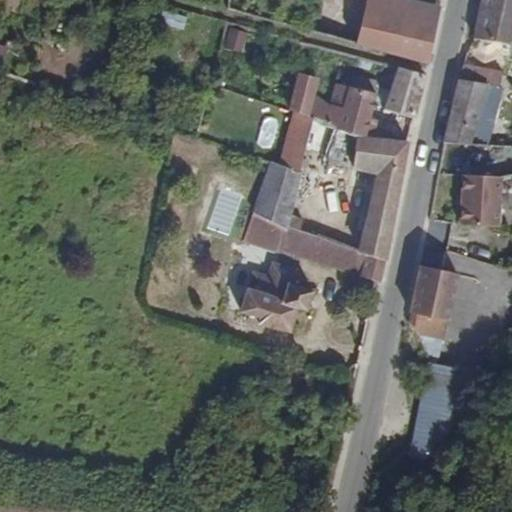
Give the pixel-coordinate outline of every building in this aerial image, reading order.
[(368,20),(372,0),(337,0),(335,14),(368,20)] [(507,37),(511,14),(511,0),(479,0),(473,30),(507,37)] [(163,10),(161,24),(185,28),(187,14),(163,10)] [(427,67),(434,34),(368,20),(362,50),(427,67)] [(231,25),(223,45),(241,52),(249,32),(231,25)] [(414,113),(421,78),(392,72),(385,106),(414,113)] [(484,140),(500,81),(459,73),(444,136),(484,140)] [(365,139),(372,103),(332,93),(328,110),(311,102),(313,89),(294,85),(287,115),(294,117),(311,122),(365,139)] [(302,158),(311,122),(294,117),(277,173),(298,180),(302,158)] [(409,138),(412,125),(384,118),(382,130),(409,138)] [(385,262),(407,151),(365,139),(311,122),(302,158),(321,163),(375,176),(358,253),(385,262)] [(307,226),(321,163),(302,158),(298,180),(288,221),(307,226)] [(288,221),(298,180),(277,173),(267,169),(256,222),(286,231),(288,221)] [(234,203),(239,187),(210,179),(205,195),(234,203)] [(487,238),(492,187),(454,183),(449,234),(487,238)] [(305,236),(307,226),(288,221),(286,231),(305,236)] [(314,253),(317,240),(305,236),(286,231),(283,246),(314,253)] [(381,284),(385,262),(358,253),(317,240),(314,253),(311,264),(381,284)] [(442,315),(450,276),(412,269),(404,308),(442,315)] [(306,313),(312,290),(289,285),(290,278),(267,272),(265,279),(260,278),(258,289),(243,285),(236,311),(248,314),(246,323),(290,334),(296,310),(306,313)] [(411,431),(408,438),(404,459),(434,465),(452,374),(421,368),(420,384),(415,416),(411,431)] [(266,406),(271,385),(236,376),(231,397),(266,406)] [(53,511),(5,501),(2,511),(53,511)]
